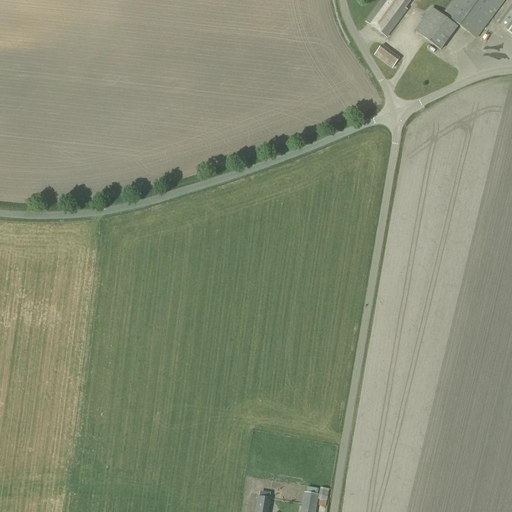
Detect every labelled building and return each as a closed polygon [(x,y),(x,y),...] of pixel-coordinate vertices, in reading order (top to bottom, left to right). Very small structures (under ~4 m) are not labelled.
[(412,0),(382,0),(365,23),(386,38),(406,11),(405,10),(412,0)] [(476,40),(505,0),(453,0),(442,15),(476,40)] [(511,35),(511,4),(497,24),(511,35)] [(440,51),(458,28),(432,8),(414,31),(440,51)] [(392,69),(399,59),(382,46),(375,55),(392,69)] [(440,72),(446,64),(426,49),(420,57),(440,72)] [(304,496),(301,511),(315,511),(318,496),(317,496),(318,489),(307,487),(306,494),(304,494),(304,496)] [(319,500),(318,506),(326,507),(326,501),(327,501),(328,490),(321,489),(319,500)] [(257,497),(256,504),(266,506),(268,499),(257,497)]
